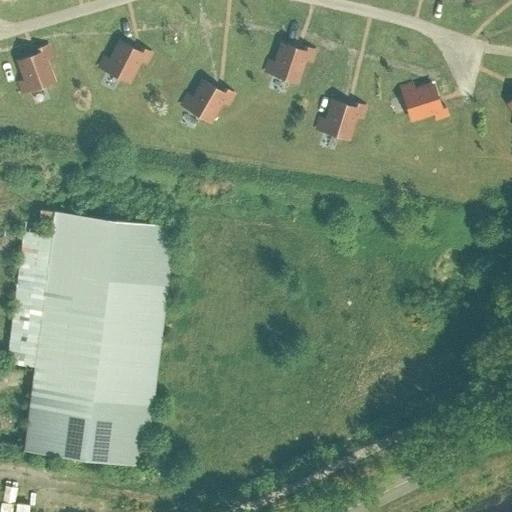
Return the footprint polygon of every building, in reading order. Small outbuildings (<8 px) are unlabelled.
[(99,66),(129,81),(139,60),(145,63),(151,52),(142,48),(140,52),(119,42),(110,59),(104,56),(99,66)] [(265,71),(296,81),(304,59),(310,61),(314,49),(305,46),(303,51),(282,43),(275,62),(269,60),(265,71)] [(22,92),(53,81),(45,59),(51,57),(47,45),(38,48),(39,53),(18,61),(25,80),(18,82),(22,92)] [(181,104),(210,121),(222,101),(227,104),(234,93),(225,88),(222,92),(203,81),(193,98),(187,95),(181,104)] [(401,87),(411,119),(433,112),(435,118),(447,115),(444,105),(440,106),(433,85),(414,91),(412,84),(401,87)] [(316,128),(348,138),(355,116),(361,117),(365,105),(355,102),(354,107),(332,101),(326,120),(319,118),(316,128)] [(35,366),(24,450),(145,465),(175,226),(55,211),(52,234),(23,231),(7,363),(35,366)]
